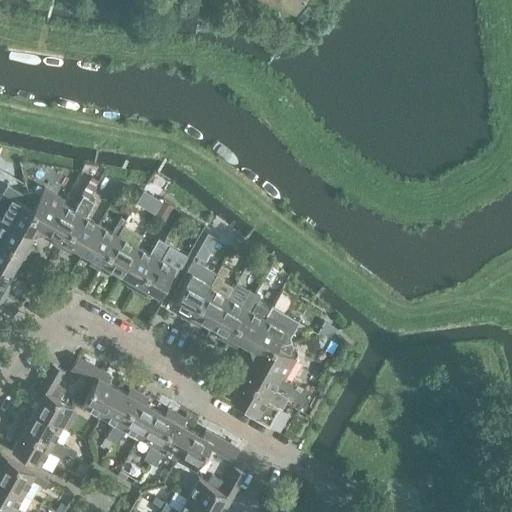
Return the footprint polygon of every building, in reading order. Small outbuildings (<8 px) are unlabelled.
[(295,9),(301,0),(269,0),(269,1),(295,9)] [(32,230),(39,228),(27,189),(21,191),(7,182),(0,194),(0,214),(4,216),(4,215),(32,231),(32,230)] [(27,189),(39,228),(45,227),(46,227),(61,200),(62,201),(64,197),(43,185),(40,191),(33,188),(27,189)] [(78,200),(89,206),(94,199),(83,192),(78,200)] [(61,200),(46,227),(55,232),(51,238),(61,244),(79,211),(74,208),(62,201),(61,200)] [(74,208),(79,211),(85,214),(89,206),(78,200),(74,208)] [(98,221),(85,214),(79,211),(61,244),(70,249),(74,243),(83,248),(98,221)] [(111,229),(117,232),(123,221),(126,217),(120,214),(111,229)] [(0,237),(27,253),(32,243),(26,240),(32,231),(4,215),(4,216),(0,222),(0,237)] [(89,260),(98,265),(117,232),(111,229),(98,221),(83,248),(92,254),(89,260)] [(111,264),(120,269),(136,242),(142,232),(123,221),(117,232),(98,265),(107,270),(111,264)] [(153,243),(165,249),(169,242),(164,239),(168,232),(162,229),(158,235),(157,235),(153,243)] [(0,262),(11,268),(16,259),(22,262),(27,253),(0,237),(0,262)] [(136,242),(120,269),(130,275),(126,281),(136,286),(155,253),(149,250),(136,242)] [(149,250),(155,253),(161,256),(165,249),(153,243),(149,250)] [(155,253),(136,286),(145,291),(148,285),(159,292),(175,264),(161,256),(155,253)] [(11,268),(0,262),(0,286),(6,290),(11,281),(5,277),(11,268)] [(206,272),(218,279),(222,271),(211,265),(206,272)] [(180,311),(189,316),(208,283),(202,280),(188,272),(172,299),(183,305),(180,311)] [(202,280),(208,283),(214,287),(218,279),(206,272),(202,280)] [(208,283),(189,316),(198,322),(200,319),(209,324),(211,321),(227,294),(214,287),(208,283)] [(244,294),(256,301),(260,293),(249,286),(244,294)] [(217,332),(227,337),(246,305),(240,301),(227,294),(211,321),(221,326),(217,332)] [(244,294),(240,301),(246,305),(252,308),(256,301),(244,294)] [(240,337),(250,343),(265,315),(264,315),(268,307),(256,301),(252,308),(246,305),(227,337),(236,343),(240,337)] [(252,349),(292,338),(291,333),(299,319),(272,303),(273,303),(271,302),(268,307),(264,315),(265,315),(250,343),(251,343),(252,349)] [(292,338),(252,349),(254,355),(254,356),(281,372),(280,373),(284,375),(296,355),(290,351),(294,344),(292,338)] [(102,412),(117,384),(107,378),(111,373),(77,354),(71,366),(94,379),(82,401),(102,412)] [(281,372),(254,356),(248,366),(242,362),(236,371),(270,391),(273,385),(280,373),(281,372)] [(39,398),(34,408),(62,423),(70,427),(77,414),(69,410),(73,404),(51,391),(64,368),(52,361),(33,395),(39,398)] [(270,391),(236,371),(231,381),(238,384),(232,395),(259,411),(267,397),(270,391)] [(288,393),(310,404),(317,392),(295,380),(288,393)] [(117,384),(102,412),(115,420),(120,423),(139,389),(130,384),(127,389),(117,384)] [(273,385),(270,391),(267,397),(275,401),(281,389),(273,385)] [(139,434),(155,405),(145,400),(148,394),(139,389),(120,423),(115,420),(111,427),(122,434),(126,426),(139,434)] [(281,389),(275,401),(282,405),(288,394),(281,389)] [(155,405),(139,434),(152,441),(158,444),(177,410),(167,405),(164,411),(155,405)] [(62,423),(34,408),(28,417),(22,414),(17,423),(51,442),(48,447),(55,451),(62,440),(55,436),(62,423)] [(177,455),(192,427),(183,421),(186,416),(177,410),(158,444),(152,441),(148,448),(159,455),(164,447),(177,455)] [(51,442),(17,423),(12,432),(17,435),(11,446),(40,462),(48,447),(51,442)] [(192,427),(177,455),(196,466),(209,444),(232,457),(239,446),(205,426),(202,432),(192,427)] [(122,434),(111,427),(102,443),(108,446),(113,438),(118,441),(122,434)] [(62,440),(55,451),(63,456),(69,444),(62,440)] [(159,455),(148,448),(144,455),(155,462),(159,455)] [(0,467),(0,476),(24,490),(32,495),(40,481),(46,485),(50,479),(1,451),(0,453),(0,464),(1,465),(0,467)] [(188,495),(215,510),(221,501),(227,504),(246,471),(234,464),(220,487),(199,475),(188,495)] [(24,490),(0,476),(0,501),(13,509),(11,511),(20,511),(24,508),(16,503),(24,490)] [(214,511),(215,510),(188,495),(180,508),(177,511),(214,511)] [(160,511),(168,511),(173,504),(165,499),(158,511),(160,511)] [(0,511),(11,511),(13,509),(0,501),(0,511)]
